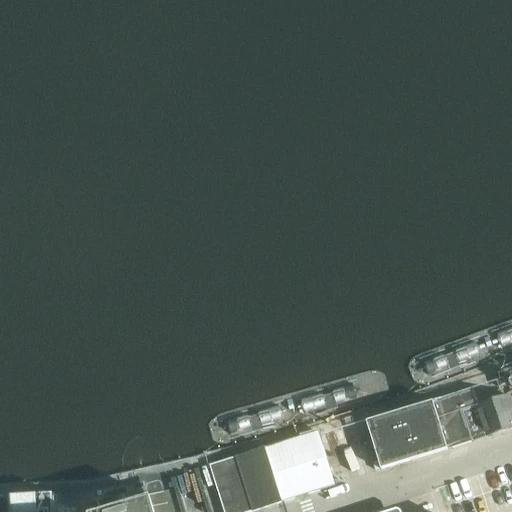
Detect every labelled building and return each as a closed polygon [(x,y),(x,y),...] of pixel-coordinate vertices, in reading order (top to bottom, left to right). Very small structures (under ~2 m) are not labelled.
[(511,409),(507,396),(479,406),(474,389),(436,402),(451,450),(474,443),(473,442),(488,437),(488,438),(511,429),(511,409)] [(435,403),(378,421),(366,425),(380,470),(450,448),(435,403)] [(342,431),(336,433),(342,451),(350,479),(361,476),(369,473),(360,442),(355,427),(342,431)] [(316,433),(236,459),(254,511),(334,487),(316,433)] [(253,511),(254,511),(236,459),(210,467),(224,511),(253,511)] [(87,511),(87,493),(10,499),(10,511),(87,511)] [(155,511),(151,498),(105,511),(155,511)]
